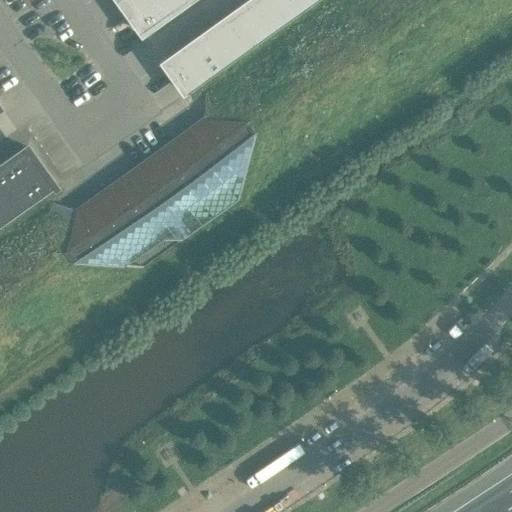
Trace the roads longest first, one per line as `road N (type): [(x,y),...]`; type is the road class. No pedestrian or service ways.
road 1 (unclassified): [(118,73),(137,101),(82,140),(49,94)]
road 2 (residential): [(118,73),(219,0)]
